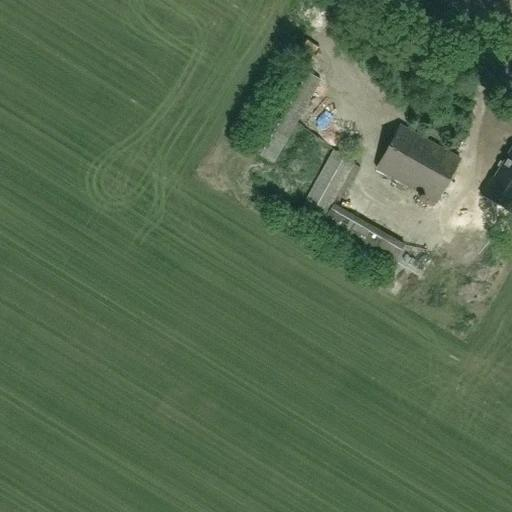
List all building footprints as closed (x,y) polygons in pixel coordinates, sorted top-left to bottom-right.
[(274,164),(321,81),(292,65),(245,148),(274,164)] [(436,203),(460,160),(401,126),(376,169),(436,203)] [(511,189),(511,148),(492,181),(493,181),(487,190),(501,198),(508,187),(511,189)] [(355,163),(332,151),(303,204),(325,216),(355,163)] [(391,268),(404,244),(333,203),(320,227),(391,268)]
